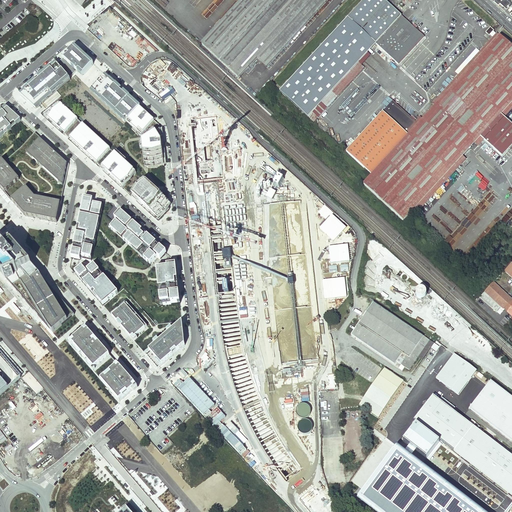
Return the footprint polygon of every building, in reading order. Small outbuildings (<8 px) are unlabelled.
[(242,0),(201,45),(240,80),(258,61),(266,68),(328,0),(242,0)] [(425,37),(384,0),(364,0),(280,91),(314,123),(365,68),(359,63),(376,44),(399,65),(425,37)] [(202,15),(208,19),(212,11),(207,7),(202,15)] [(117,28),(123,22),(113,12),(108,17),(117,28)] [(495,31),(491,28),(486,33),(490,37),(495,31)] [(436,104),(423,119),(408,135),(372,174),(364,182),(403,219),(412,210),(415,212),(484,138),(503,156),(511,146),(511,123),(505,117),(511,108),(511,45),(498,32),(433,102),(436,104)] [(24,93),(21,95),(37,110),(40,107),(43,105),(58,93),(70,83),(69,81),(77,74),(82,77),(94,64),(76,48),(24,93)] [(125,124),(127,122),(140,108),(140,107),(105,75),(90,91),(125,124)] [(76,83),(81,88),(85,84),(80,79),(76,83)] [(151,80),(148,84),(154,89),(157,85),(151,80)] [(383,112),(408,135),(423,119),(420,117),(416,121),(393,101),(383,112)] [(63,133),(76,118),(60,104),(58,102),(43,114),(47,118),(56,126),(59,129),(63,133)] [(7,108),(0,113),(0,138),(21,120),(7,108)] [(160,126),(140,108),(127,122),(141,135),(142,138),(145,168),(147,168),(155,168),(160,167),(164,166),(160,126)] [(408,135),(383,112),(347,151),(372,174),(408,135)] [(76,118),(63,133),(68,137),(81,123),(76,118)] [(97,164),(110,150),(105,146),(81,123),(68,137),(97,164)] [(36,198),(61,203),(65,185),(30,153),(42,140),(35,133),(22,148),(4,163),(21,181),(26,187),(36,198)] [(30,153),(65,185),(69,164),(42,140),(30,153)] [(110,150),(97,164),(102,169),(115,155),(110,150)] [(115,155),(102,169),(121,186),(128,179),(134,172),(126,165),(126,162),(117,153),(115,155)] [(0,162),(0,186),(6,194),(21,181),(4,163),(2,161),(0,162)] [(21,181),(6,194),(11,200),(26,187),(21,181)] [(145,208),(159,194),(156,191),(147,183),(139,189),(133,197),(144,206),(145,208)] [(26,187),(11,200),(26,216),(57,223),(61,203),(36,198),(26,187)] [(145,208),(149,211),(162,197),(159,194),(145,208)] [(166,200),(162,197),(149,211),(152,214),(166,200)] [(104,202),(84,198),(72,259),(81,260),(81,259),(91,261),(98,228),(101,214),(104,202)] [(166,200),(152,214),(158,219),(165,213),(171,205),(166,200)] [(115,206),(108,214),(111,217),(119,210),(115,206)] [(167,253),(121,211),(114,218),(116,219),(109,227),(127,244),(150,265),(158,257),(161,259),(167,253)] [(449,246),(454,250),(480,223),(475,218),(449,246)] [(74,315),(31,265),(11,242),(5,247),(1,242),(0,243),(0,271),(7,280),(53,333),(74,315)] [(70,267),(103,306),(118,293),(110,283),(93,264),(85,271),(83,268),(81,270),(77,265),(70,267)] [(176,265),(157,267),(158,280),(161,306),(180,303),(176,265)] [(395,284),(405,290),(408,285),(398,279),(395,284)] [(511,299),(493,282),(483,292),(511,318),(511,299)] [(410,300),(420,310),(427,303),(428,305),(441,317),(446,312),(428,294),(429,294),(422,287),(410,300)] [(146,356),(182,322),(157,325),(156,325),(141,308),(124,288),(118,293),(103,306),(113,317),(126,306),(146,330),(133,341),(146,356)] [(440,347),(373,303),(351,336),(394,364),(396,361),(409,370),(418,356),(423,360),(431,348),(437,351),(440,347)] [(113,317),(133,341),(146,330),(126,306),(113,317)] [(182,322),(146,356),(158,369),(185,345),(182,322)] [(91,370),(109,355),(86,328),(68,344),(91,370)] [(322,386),(331,386),(328,334),(319,335),(322,386)] [(0,395),(21,377),(0,352),(0,395)] [(476,371),(454,354),(437,379),(459,395),(476,371)] [(100,379),(117,364),(109,355),(91,370),(100,379)] [(137,387),(117,364),(100,379),(119,402),(137,387)] [(404,382),(385,369),(359,406),(378,419),(404,382)] [(511,397),(491,382),(470,409),(511,441),(511,397)] [(511,456),(434,396),(415,421),(417,423),(440,441),(511,496),(511,456)] [(427,458),(440,441),(417,423),(403,440),(427,458)] [(484,511),(398,446),(357,498),(374,511),(484,511)]
